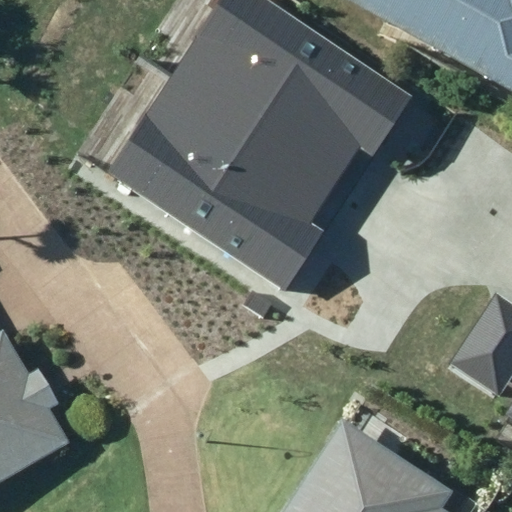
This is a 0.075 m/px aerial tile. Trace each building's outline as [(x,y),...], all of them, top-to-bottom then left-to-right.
[(511,0),(355,0),(511,87),(511,0)] [(213,162),(209,238),(244,261),(425,269),(432,127),(370,124),(372,96),(342,95),(341,123),(263,119),(213,162)] [(448,216),(453,222),(460,225),(468,226),(476,225),(483,221),(488,215),(491,208),(491,200),(489,192),(484,186),(478,181),(470,179),(463,180),(456,183),(450,187),(446,194),(444,201),(445,209),(448,216)] [(0,477),(65,440),(47,407),(57,401),(37,367),(26,374),(2,330),(0,331),(0,477)] [(450,511),(438,504),(448,489),(343,419),(281,511),(450,511)]
